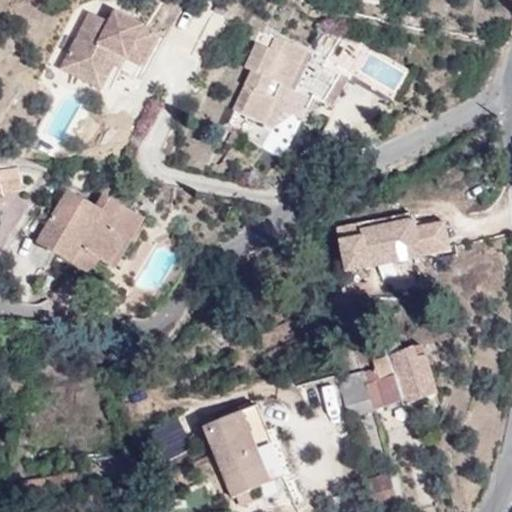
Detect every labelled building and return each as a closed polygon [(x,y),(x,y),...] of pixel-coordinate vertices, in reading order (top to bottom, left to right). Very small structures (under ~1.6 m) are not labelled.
[(108,61),(116,65),(139,77),(161,34),(117,12),(111,23),(92,12),(67,60),(100,77),(108,61)] [(235,112),(274,128),(307,51),(276,38),(270,51),(257,45),(247,70),(252,72),(235,112)] [(104,90),(116,65),(108,61),(100,77),(67,60),(63,68),(104,90)] [(0,172),(0,176),(3,194),(23,190),(19,169),(0,172)] [(131,228),(138,215),(104,196),(96,208),(68,191),(46,229),(62,238),(55,253),(92,275),(100,260),(109,265),(124,239),(115,233),(122,222),(131,228)] [(339,227),(346,272),(455,253),(449,220),(419,225),(417,214),(339,227)] [(146,220),(138,215),(131,228),(122,222),(115,233),(124,239),(109,265),(116,270),(146,220)] [(62,238),(46,229),(38,244),(55,253),(62,238)] [(378,371),(338,383),(348,418),(388,406),(389,410),(438,396),(424,348),(404,354),(402,345),(390,349),(392,358),(375,362),(378,371)] [(233,500),(287,478),(259,407),(205,429),(233,500)] [(164,456),(191,443),(182,423),(154,437),(164,456)] [(22,498),(81,489),(79,473),(20,482),(22,498)] [(366,482),(375,510),(396,503),(389,475),(366,482)]
